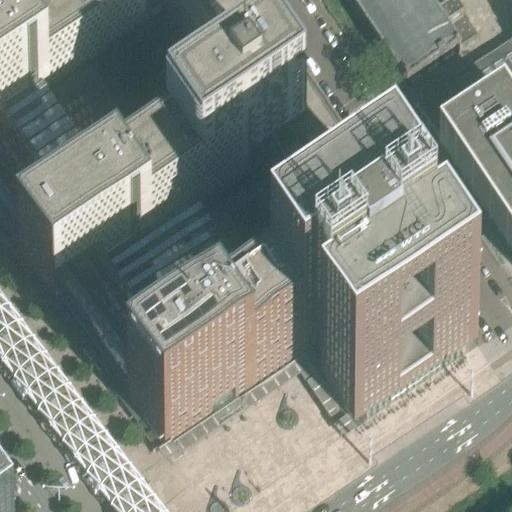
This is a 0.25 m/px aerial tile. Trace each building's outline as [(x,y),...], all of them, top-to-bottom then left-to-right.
[(289,71),(242,1),(241,0),(237,3),(234,0),(68,0),(64,3),(14,37),(27,56),(37,50),(41,56),(31,63),(48,88),(98,54),(141,26),(166,9),(234,109),(166,154),(116,188),(129,208),(139,201),(143,208),(134,214),(151,240),(162,232),(201,206),(268,160),(336,261),(392,223),(344,151),(339,154),(333,145),(338,142),(325,124),(289,71)] [(423,0),(343,0),(350,10),(349,10),(351,13),(352,13),(364,32),(366,35),(379,54),(378,54),(380,57),(381,57),(383,59),(384,59),(392,72),(394,75),(403,88),(402,88),(404,91),(404,90),(405,92),(406,91),(407,91),(459,56),(458,56),(459,55),(459,54),(477,42),(455,9),(438,20),(437,19),(436,19),(423,0)] [(0,224),(21,253),(17,256),(54,306),(58,303),(99,358),(96,362),(98,367),(102,369),(107,368),(130,399),(127,402),(164,451),(256,389),(303,357),(269,306),(230,332),(162,232),(151,240),(134,214),(143,208),(139,201),(129,208),(116,188),(105,196),(37,95),(48,88),(31,63),(41,56),(37,50),(27,56),(14,37),(3,44),(0,40),(0,224)] [(511,45),(478,68),(471,73),(470,73),(415,109),(439,147),(503,105),(511,99),(511,45)] [(511,118),(503,105),(439,147),(511,255),(511,118)] [(477,348),(442,297),(433,304),(418,280),(427,274),(392,223),(336,261),(269,306),(303,357),(313,351),(329,374),(320,380),(326,389),(324,397),(332,398),(342,413),(341,414),(340,416),(340,417),(340,419),(340,420),(341,421),(342,422),(344,423),(345,423),(347,423),(348,422),(354,431),(477,348)] [(28,371),(9,346),(1,352),(20,377),(28,371)]
